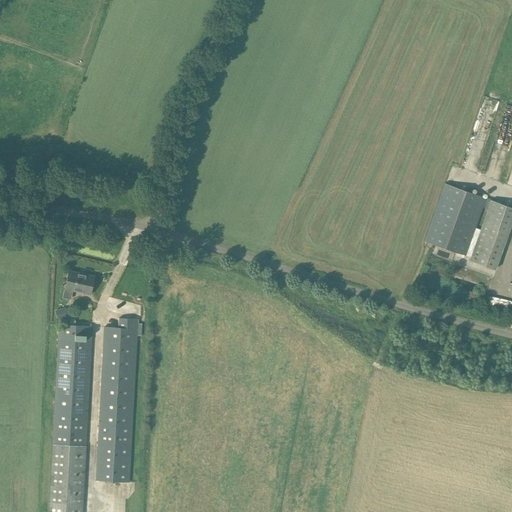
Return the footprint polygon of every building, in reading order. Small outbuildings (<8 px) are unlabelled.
[(485,198),(445,184),(425,241),(465,255),(482,207),(490,210),(471,262),(496,271),(511,224),(511,208),(495,202),(495,201),(485,198)] [(94,277),(69,271),(65,288),(90,294),(94,277)] [(511,305),(511,301),(486,296),(484,306),(510,312),(511,305)] [(98,447),(96,481),(103,482),(129,483),(129,482),(131,430),(137,329),(137,319),(119,318),(118,328),(104,327),(103,337),(99,427),(98,447)] [(64,325),(59,325),(54,424),(49,511),(82,511),(87,426),(92,326),(69,325),(64,325)]
